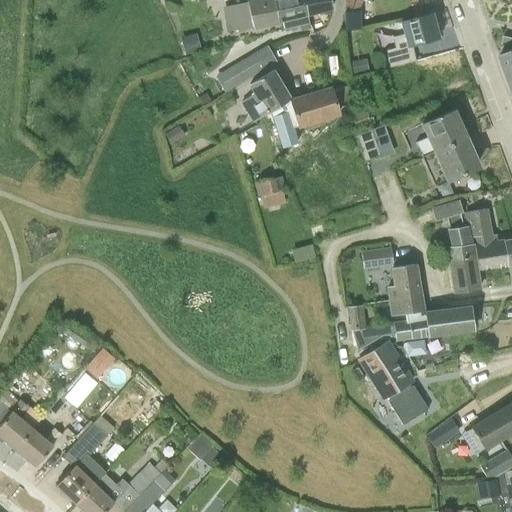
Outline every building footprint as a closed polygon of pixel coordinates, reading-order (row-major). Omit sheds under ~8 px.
[(284,30),(285,29),(277,4),(283,0),(257,0),(239,5),(222,8),(227,32),(243,29),(253,26),(253,27),(280,22),(280,21),(281,21),(284,30)] [(297,17),(309,14),(305,0),(283,0),(277,4),(285,29),(300,25),(297,17)] [(305,0),(309,14),(332,8),(329,0),(305,0)] [(345,32),(365,31),(364,12),(344,12),(345,32)] [(392,38),(395,48),(385,51),(390,68),(416,61),(412,47),(438,39),(431,13),(400,22),(404,34),(392,38)] [(200,51),(196,35),(181,38),(186,55),(200,51)] [(511,37),(504,36),(502,44),(511,46),(511,37)] [(224,91),(253,75),(275,62),(267,48),(217,77),(224,91)] [(511,50),(499,56),(510,86),(511,85),(511,50)] [(368,72),(366,59),(350,63),(353,75),(368,72)] [(268,109),(289,97),(273,70),(252,83),(258,92),(240,104),(252,123),(263,117),(268,109)] [(335,106),(348,101),(348,86),(291,102),(288,98),(289,97),(268,109),(263,117),(266,115),(276,131),(282,127),(283,128),(337,113),(335,106)] [(198,97),(202,105),(210,102),(206,93),(198,97)] [(213,106),(219,114),(235,103),(230,95),(213,106)] [(433,152),(465,138),(453,110),(420,124),(433,152)] [(357,132),(370,127),(366,111),(352,116),(357,132)] [(185,137),(178,126),(164,135),(170,145),(185,137)] [(370,131),(374,141),(383,138),(379,127),(370,131)] [(355,136),(364,163),(380,157),(370,131),(355,136)] [(419,158),(432,189),(474,169),(470,160),(474,158),(465,138),(433,152),(419,158)] [(246,187),(249,201),(261,198),(263,209),(285,204),(279,178),(246,187)] [(458,202),(439,208),(443,220),(462,214),(458,202)] [(495,235),(489,236),(484,209),(467,212),(471,239),(473,238),(478,269),(505,265),(500,243),(496,242),(495,235)] [(454,294),(478,290),(468,230),(449,234),(453,250),(447,251),(454,294)] [(511,239),(496,242),(500,243),(505,265),(508,265),(511,285),(511,284),(511,239)] [(363,269),(391,266),(390,249),(361,252),(363,269)] [(387,302),(419,296),(414,264),(393,267),(394,285),(386,286),(387,302)] [(420,314),(424,314),(421,311),(419,296),(387,302),(388,314),(401,312),(403,323),(422,321),(420,314)] [(347,308),(351,333),(366,330),(362,307),(347,308)] [(394,324),(396,340),(474,329),(471,307),(425,314),(424,314),(420,314),(422,321),(403,323),(394,324)] [(52,314),(48,322),(60,329),(65,321),(52,314)] [(98,344),(69,324),(63,332),(92,352),(98,344)] [(403,357),(418,354),(416,342),(402,344),(403,357)] [(399,389),(411,382),(386,343),(357,361),(382,401),(387,398),(396,412),(395,413),(398,419),(403,417),(407,422),(416,414),(409,405),(399,389)] [(102,346),(94,355),(103,364),(111,355),(102,346)] [(19,373),(29,380),(35,371),(25,364),(19,373)] [(20,386),(19,377),(13,373),(6,384),(16,391),(20,386)] [(3,389),(0,392),(0,406),(4,410),(14,398),(3,389)] [(0,437),(14,449),(33,427),(21,417),(29,407),(21,400),(0,424),(0,437)] [(485,448),(511,431),(511,403),(471,428),(485,448)] [(103,475),(87,458),(106,437),(93,425),(62,458),(72,467),(55,485),(75,504),(103,475)] [(35,467),(62,434),(54,428),(46,437),(33,427),(14,449),(35,467)] [(436,447),(451,439),(444,427),(431,435),(436,447)] [(210,469),(218,461),(222,458),(211,448),(209,449),(198,440),(187,451),(199,461),(200,461),(210,469)] [(487,483),(511,467),(511,461),(506,452),(479,469),(487,483)] [(139,495),(159,474),(148,464),(128,485),(122,479),(114,487),(103,475),(75,504),(83,511),(104,511),(129,486),(139,495)] [(145,511),(174,482),(163,471),(159,474),(139,495),(123,511),(145,511)] [(480,500),(498,496),(495,481),(477,485),(480,500)]
